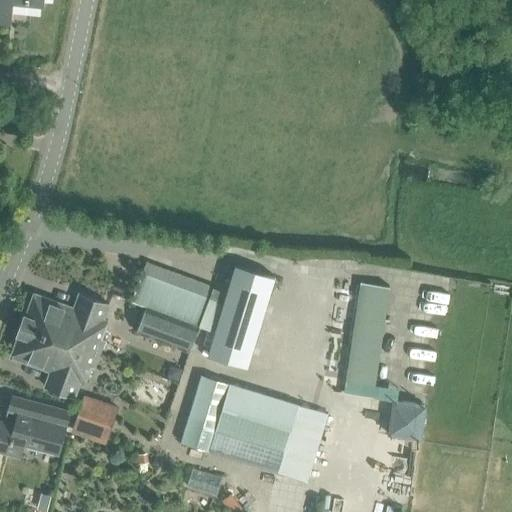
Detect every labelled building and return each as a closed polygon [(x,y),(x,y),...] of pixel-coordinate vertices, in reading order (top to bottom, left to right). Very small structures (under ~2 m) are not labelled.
[(0,0),(0,22),(10,24),(12,3),(43,7),(43,0),(0,0)] [(247,367),(274,276),(235,264),(207,355),(247,367)] [(146,307),(146,306),(199,326),(209,298),(142,273),(131,301),(146,307)] [(357,279),(345,378),(378,382),(390,283),(357,279)] [(26,315),(24,314),(20,324),(95,352),(99,353),(104,339),(101,338),(107,321),(103,319),(109,304),(79,293),(74,308),(34,293),(26,315)] [(146,306),(146,307),(136,332),(189,352),(199,326),(146,306)] [(99,353),(95,352),(20,324),(16,335),(18,335),(11,357),(50,371),(45,386),(74,397),(80,382),(84,384),(90,366),(94,367),(99,353)] [(170,365),(166,377),(178,381),(182,369),(170,365)] [(202,375),(181,442),(205,450),(226,382),(202,375)] [(298,405),(229,383),(208,451),(277,472),(298,405)] [(0,420),(0,452),(19,457),(22,446),(58,455),(69,411),(12,395),(8,411),(17,413),(14,424),(0,420)] [(114,409),(82,399),(71,432),(103,443),(114,409)] [(424,403),(396,399),(390,434),(418,438),(424,403)] [(147,455),(138,456),(139,464),(148,463),(147,455)]
